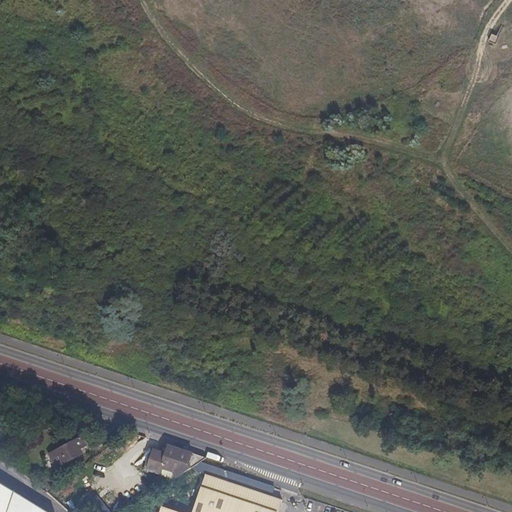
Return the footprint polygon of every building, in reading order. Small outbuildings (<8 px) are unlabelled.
[(500,40),(493,36),(490,43),(497,46),(500,40)] [(111,443),(117,431),(108,427),(106,428),(103,441),(111,443)] [(65,459),(87,448),(83,440),(61,452),(65,459)] [(187,464),(169,457),(172,448),(166,446),(163,454),(151,451),(145,468),(159,472),(159,468),(173,471),(187,464)] [(203,459),(172,448),(169,457),(187,464),(173,471),(176,478),(203,459)] [(56,490),(33,467),(23,472),(48,495),(56,490)] [(163,511),(161,511),(160,511),(280,511),(283,506),(203,480),(192,511),(163,511)] [(0,511),(42,511),(0,486),(0,511)]
